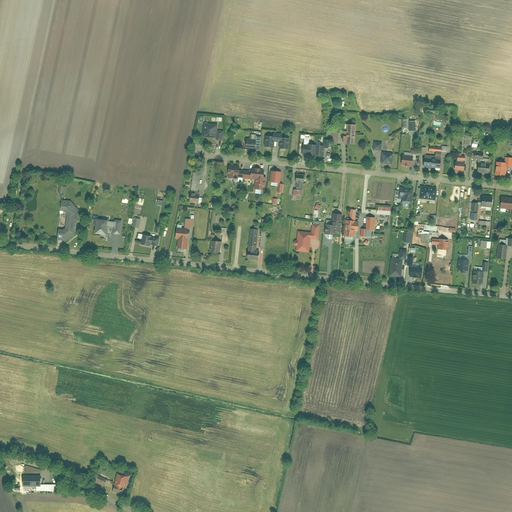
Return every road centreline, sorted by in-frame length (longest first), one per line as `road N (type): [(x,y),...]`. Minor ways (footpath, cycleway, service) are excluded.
road 1 (unclassified): [(511,297),(0,244)]
road 2 (residential): [(511,188),(191,153)]
road 3 (residential): [(0,456),(59,475),(129,511)]
